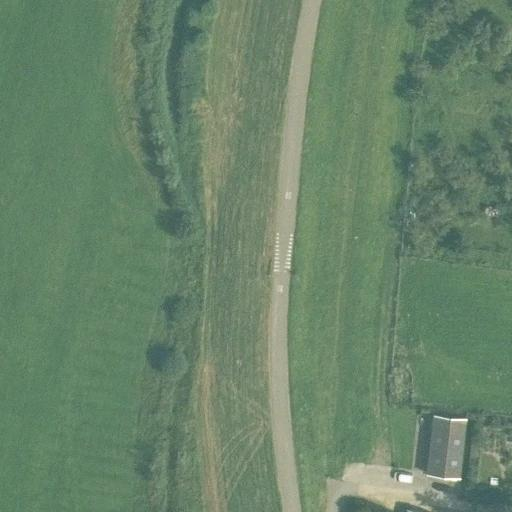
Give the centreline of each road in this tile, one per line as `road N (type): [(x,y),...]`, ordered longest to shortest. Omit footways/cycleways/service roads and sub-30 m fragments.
road 1 (residential): [(292,511),(276,379),(281,248)]
road 2 (unclassified): [(281,248),(311,0)]
